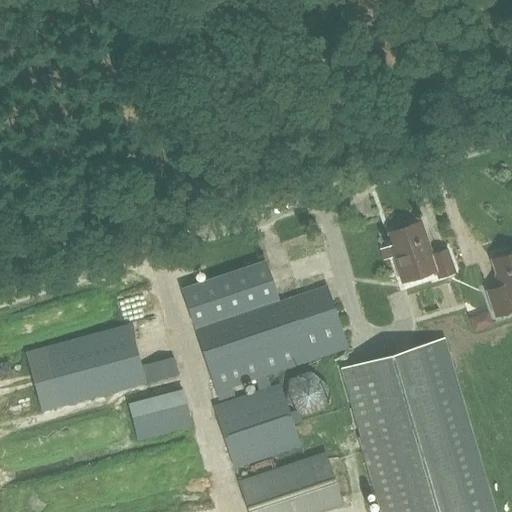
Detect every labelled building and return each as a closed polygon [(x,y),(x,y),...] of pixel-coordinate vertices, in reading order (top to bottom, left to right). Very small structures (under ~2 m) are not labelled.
[(420,221),(390,231),(397,254),(393,255),(402,282),(435,271),(438,278),(455,272),(447,249),(431,254),(420,221)] [(486,290),(495,316),(511,309),(511,251),(491,259),(500,286),(486,290)] [(181,288),(194,326),(277,297),(264,259),(181,288)] [(346,346),(324,284),(195,329),(216,391),(346,346)] [(479,329),(497,323),(492,309),(474,315),(479,329)] [(24,352),(40,410),(146,382),(130,323),(24,352)] [(491,511),(442,339),(341,368),(382,511),(491,511)] [(149,372),(179,370),(178,353),(148,355),(149,372)] [(278,383),(214,405),(234,466),(299,444),(278,383)] [(137,441),(192,426),(182,389),(128,403),(137,441)] [(324,451),(239,480),(249,511),(315,511),(342,503),(324,451)]
